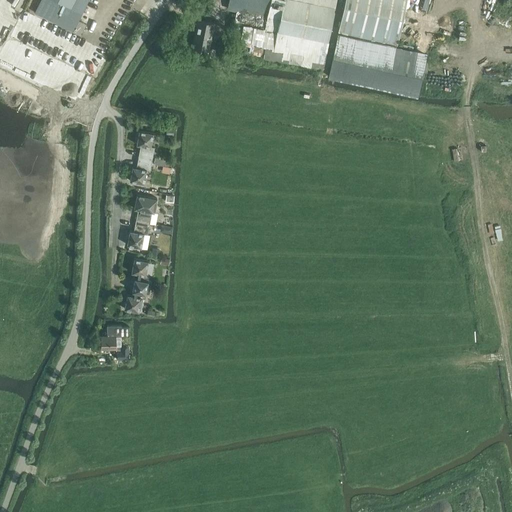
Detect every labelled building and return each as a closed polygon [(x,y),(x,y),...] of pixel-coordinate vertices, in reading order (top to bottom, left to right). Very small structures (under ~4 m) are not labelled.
[(40,0),(34,12),(73,32),(88,0),(40,0)] [(258,21),(265,22),(269,0),(229,0),(228,7),(247,11),(243,27),(256,30),(258,21)] [(335,0),(269,0),(265,22),(263,31),(327,44),(335,0)] [(396,48),(405,0),(344,0),(338,35),(368,41),(396,48)] [(209,50),(214,23),(198,20),(197,27),(198,27),(194,47),(193,47),(209,50)] [(271,62),(272,58),(321,67),(325,50),(255,37),(233,33),(230,48),(231,50),(229,60),(257,65),(259,53),(263,54),(262,56),(263,56),(262,61),(271,62)] [(418,97),(427,54),(396,48),(368,41),(338,35),(329,79),(418,97)] [(167,129),(166,137),(173,137),(174,130),(167,129)] [(139,156),(152,159),(154,147),(151,147),(153,133),(139,130),(136,145),(141,145),(139,156)] [(152,159),(139,156),(137,167),(132,166),(130,181),(144,183),(147,170),(150,170),(152,159)] [(169,161),(155,158),(154,164),(168,167),(169,161)] [(152,211),(155,212),(157,198),(137,194),(134,208),(138,209),(136,220),(149,223),(152,211)] [(149,223),(136,220),(134,231),(130,230),(127,245),(141,247),(144,234),(147,234),(149,223)] [(153,248),(152,256),(160,257),(161,249),(153,248)] [(133,284),(150,287),(151,281),(148,281),(149,275),(146,275),(148,261),(134,258),(131,272),(136,273),(133,284)] [(150,287),(133,284),(131,295),(127,294),(124,309),(139,311),(141,298),(145,298),(146,293),(149,294),(150,287)] [(121,325),(107,325),(107,335),(116,335),(129,335),(129,326),(121,327),(121,325)] [(101,349),(116,348),(116,335),(107,335),(101,336),(101,349)] [(132,360),(132,358),(132,355),(133,355),(133,348),(122,347),(122,360),(132,360)]
